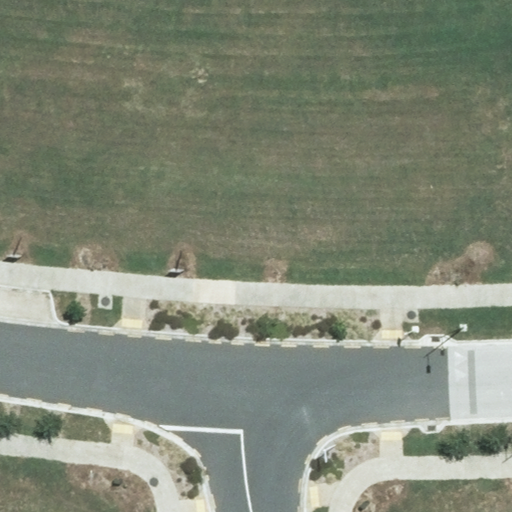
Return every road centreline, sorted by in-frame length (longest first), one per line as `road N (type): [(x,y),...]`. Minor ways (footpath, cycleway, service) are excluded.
road 1 (residential): [(232,381),(511,366)]
road 2 (residential): [(0,355),(232,381)]
road 3 (residential): [(232,381),(252,511)]
